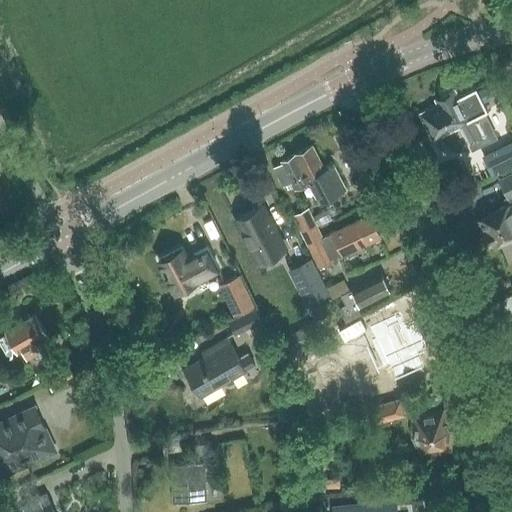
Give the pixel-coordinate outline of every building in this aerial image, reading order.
[(486,86),(477,91),(483,103),(492,98),(486,86)] [(497,138),(485,113),(487,112),(483,103),(477,91),(476,89),(461,96),(457,98),(455,92),(437,101),(440,107),(422,115),(434,137),(460,124),(473,150),(497,138)] [(511,142),(483,157),(492,177),(511,167),(511,142)] [(308,183),(319,203),(346,189),(334,165),(325,169),(313,145),(280,162),(281,164),(274,167),(284,187),(291,183),(294,190),(308,183)] [(511,171),(498,179),(507,196),(508,198),(511,196),(511,171)] [(511,201),(507,204),(495,210),(496,212),(480,219),(485,230),(483,234),(487,242),(491,244),(492,246),(509,238),(510,240),(511,238),(511,201)] [(262,206),(236,219),(259,262),(284,249),(262,206)] [(294,215),(308,245),(322,238),(307,208),(294,215)] [(322,238),(308,245),(318,266),(380,236),(370,215),(322,238)] [(201,277),(218,268),(208,248),(188,258),(182,248),(159,260),(176,293),(202,280),(201,277)] [(311,259),(288,270),(303,298),(306,305),(329,294),(325,286),(311,259)] [(342,307),(345,315),(390,292),(381,274),(340,296),(345,306),(342,307)] [(218,285),(233,317),(255,306),(240,275),(218,285)] [(228,321),(235,335),(261,322),(254,308),(228,321)] [(335,310),(324,316),(331,330),(342,324),(335,310)] [(0,339),(7,352),(16,347),(18,351),(21,349),(28,360),(53,345),(35,313),(6,330),(8,333),(0,337),(0,339)] [(378,323),(401,375),(417,368),(412,356),(429,349),(417,320),(399,328),(394,316),(378,323)] [(333,334),(340,346),(369,331),(362,318),(333,334)] [(289,335),(275,342),(284,358),(298,351),(289,335)] [(226,338),(210,347),(201,353),(204,359),(185,370),(200,397),(245,371),(255,367),(248,352),(237,357),(226,338)] [(43,366),(53,390),(76,380),(66,357),(43,366)] [(291,394),(279,397),(283,420),(296,417),(291,394)] [(405,415),(400,399),(371,408),(376,423),(405,415)] [(0,475),(1,477),(54,451),(33,408),(0,423),(0,475)] [(450,447),(451,439),(447,432),(446,426),(447,418),(443,412),(443,410),(414,415),(416,426),(413,426),(417,444),(420,444),(422,455),(450,450),(450,447)] [(210,443),(198,444),(199,453),(210,453),(210,443)] [(223,446),(211,446),(212,456),(223,456),(223,446)] [(173,466),(175,501),(205,499),(203,465),(173,466)] [(324,478),(311,478),(311,493),(324,493),(324,478)] [(53,511),(45,495),(37,499),(38,500),(11,511),(53,511)] [(397,511),(397,499),(332,505),(332,511),(397,511)] [(325,511),(325,501),(313,502),(314,511),(325,511)]
